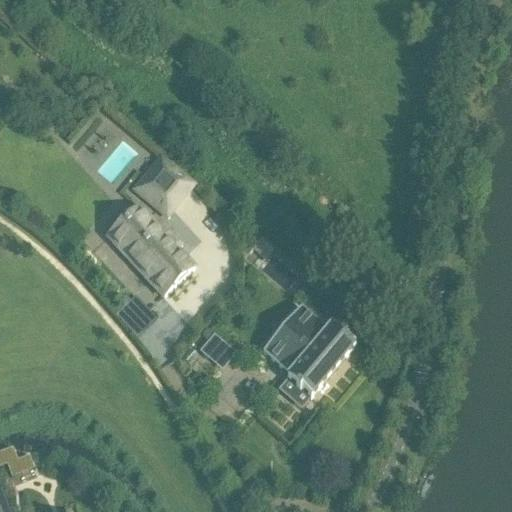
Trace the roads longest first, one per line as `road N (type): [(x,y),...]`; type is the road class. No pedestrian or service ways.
road 1 (unclassified): [(483,0),(425,367)]
road 2 (residential): [(425,367),(371,511)]
